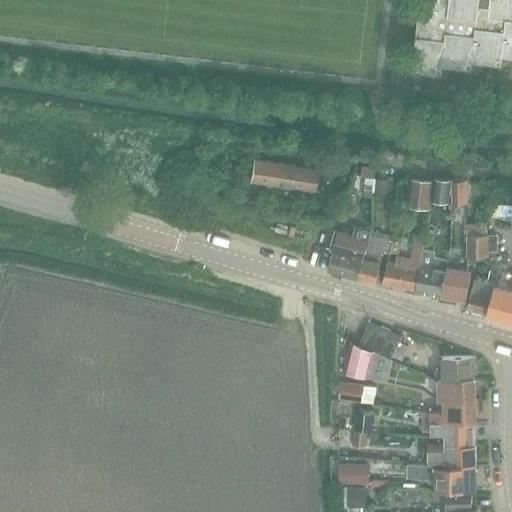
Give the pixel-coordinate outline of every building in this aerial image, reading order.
[(419,0),(412,71),(442,74),(442,66),(471,69),(472,61),(501,65),(502,57),(511,57),(511,0),(489,0),(489,8),(478,7),(479,0),(419,0)] [(250,183),(300,190),(299,198),(316,201),(318,193),(316,192),(319,169),(253,160),(250,183)] [(362,166),(361,174),(361,177),(365,177),(364,196),(373,196),(375,168),(362,166)] [(431,209),(432,200),(434,181),(410,178),(407,206),(431,209)] [(434,178),(434,181),(432,200),(449,202),(449,195),(451,195),(451,180),(434,178)] [(467,180),(451,180),(451,195),(451,204),(467,204),(467,180)] [(497,212),(488,212),(489,245),(510,245),(510,221),(497,221),(497,212)] [(328,226),(323,245),(334,249),(328,269),(334,271),(357,277),(362,257),(367,240),(370,232),(371,230),(355,226),(353,234),(328,226)] [(362,257),(357,277),(379,283),(383,269),(379,268),(383,251),(389,253),(389,250),(392,236),(370,232),(367,240),(362,257)] [(392,236),(389,250),(398,252),(402,236),(393,234),(392,236)] [(387,261),(382,285),(416,291),(419,265),(420,262),(422,253),(422,249),(425,237),(415,235),(410,260),(396,258),(395,263),(387,261)] [(467,235),(467,249),(467,255),(487,255),(488,235),(467,235)] [(440,295),(445,267),(447,260),(432,256),(434,251),(422,249),(422,253),(419,265),(416,291),(440,295)] [(461,270),(445,267),(440,295),(466,300),(470,280),(467,271),(461,270)] [(475,277),(467,308),(487,313),(495,285),(498,271),(490,269),(488,280),(475,277)] [(511,289),(495,285),(487,313),(510,320),(511,311),(511,289)] [(370,320),(360,343),(391,357),(402,334),(370,320)] [(351,340),(344,371),(368,377),(375,351),(351,340)] [(436,379),(439,379),(475,378),(474,356),(443,356),(443,368),(436,369),(436,379)] [(475,378),(439,379),(439,400),(444,401),(474,400),(475,400),(475,378)] [(342,381),(339,397),(361,401),(364,384),(342,381)] [(423,411),(423,421),(475,421),(474,400),(444,401),(444,411),(423,411)] [(357,410),(355,429),(371,431),(373,411),(357,410)] [(445,433),(445,445),(475,444),(475,421),(423,421),(423,431),(432,431),(432,433),(445,433)] [(371,431),(355,429),(353,445),(365,446),(367,431),(371,431)] [(445,445),(429,445),(429,466),(435,466),(476,465),(475,444),(445,445)] [(346,456),(346,447),(336,447),(336,455),(346,456)] [(358,463),(338,463),(338,482),(358,482),(358,463)] [(476,488),(476,465),(435,466),(436,489),(476,488)] [(365,509),(366,487),(347,487),(346,509),(365,509)] [(476,511),(476,509),(470,511),(472,494),(446,494),(444,511),(476,511)]
